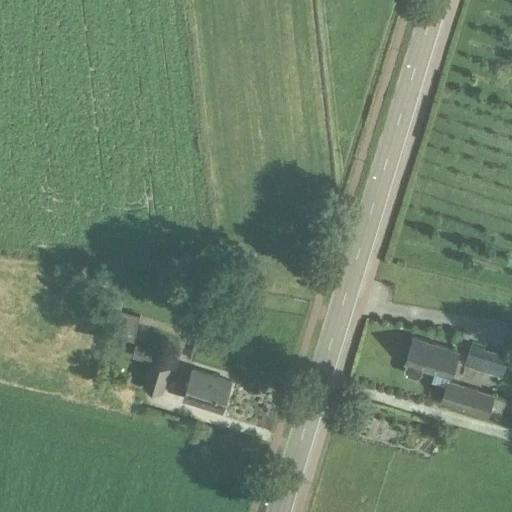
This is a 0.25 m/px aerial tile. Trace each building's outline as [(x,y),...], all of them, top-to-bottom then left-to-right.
[(76,280),(77,270),(64,269),(63,279),(76,280)] [(134,341),(141,315),(112,308),(108,325),(119,327),(117,337),(134,341)] [(413,337),(405,362),(403,369),(406,374),(416,377),(420,374),(423,367),(451,376),(458,351),(413,337)] [(502,376),(503,372),(509,355),(474,344),(467,364),(502,376)] [(144,388),(163,394),(171,368),(151,362),(144,388)] [(194,369),(185,399),(223,410),(232,381),(194,369)] [(447,380),(440,401),(489,416),(489,415),(500,418),(506,400),(495,397),(496,395),(447,380)]
